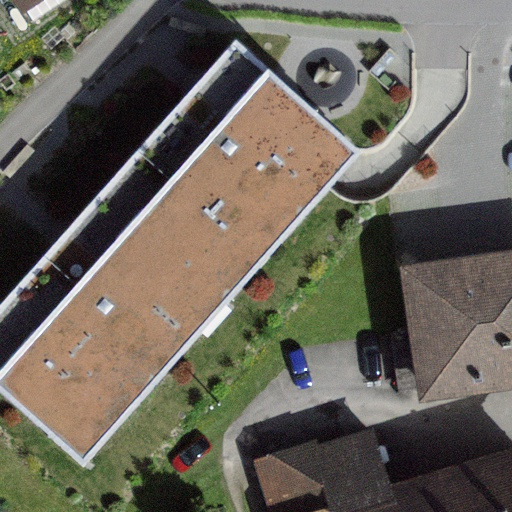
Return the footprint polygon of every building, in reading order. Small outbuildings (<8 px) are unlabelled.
[(18,0),(32,20),(62,0),(18,0)] [(235,41),(96,196),(221,307),(359,152),(235,41)] [(221,307),(96,196),(0,304),(0,389),(82,463),(221,307)] [(511,260),(411,274),(427,388),(511,376),(511,260)] [(275,511),(511,511),(511,463),(382,503),(375,478),(385,476),(372,433),(318,450),(316,443),(260,460),(275,511)]
